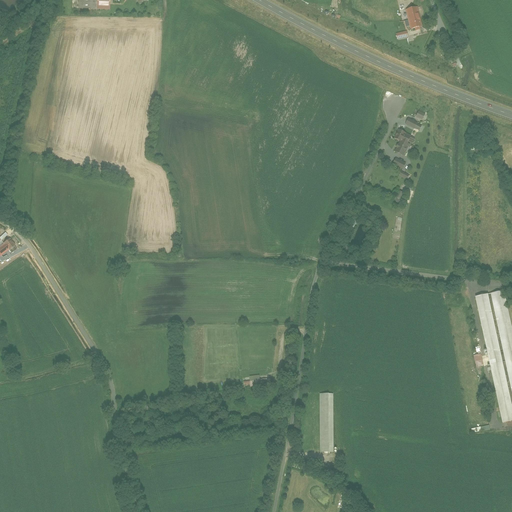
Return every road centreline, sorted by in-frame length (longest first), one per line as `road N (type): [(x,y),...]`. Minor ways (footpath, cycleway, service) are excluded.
road 1 (residential): [(394,107),(313,287),(274,511)]
road 2 (residential): [(136,511),(108,372),(28,245),(0,217)]
road 3 (primary): [(255,0),(387,67),(511,115)]
